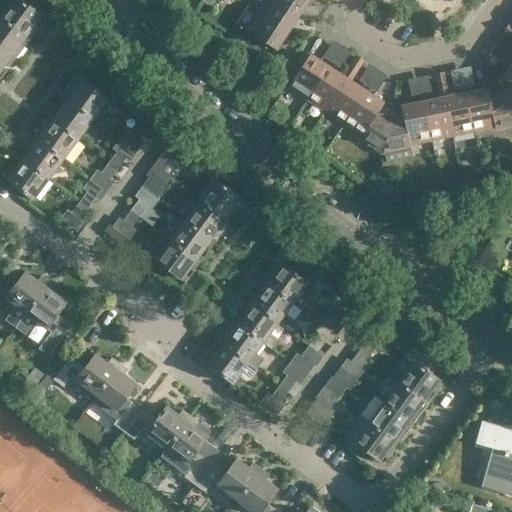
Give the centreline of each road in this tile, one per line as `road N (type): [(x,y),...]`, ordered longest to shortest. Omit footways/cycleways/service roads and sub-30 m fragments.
road 1 (residential): [(78,259),(269,439),(367,504),(407,464),(491,345)]
road 2 (residential): [(491,345),(258,149),(109,0)]
road 3 (residential): [(499,0),(469,45),(400,59),(356,31),(352,1)]
road 4 (residential): [(78,259),(159,141)]
